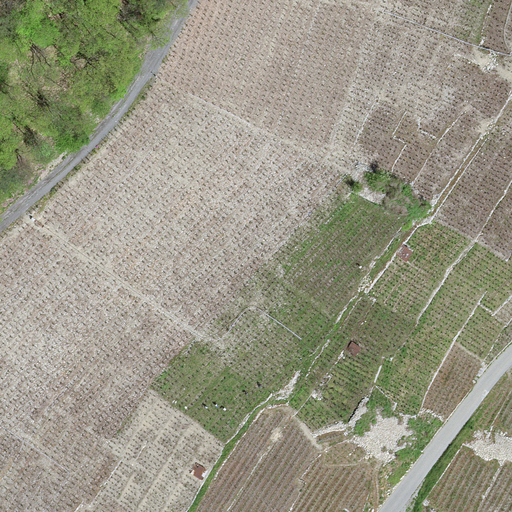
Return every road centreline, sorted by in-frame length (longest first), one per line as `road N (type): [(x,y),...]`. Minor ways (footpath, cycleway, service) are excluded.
road 1 (track): [(0,221),(98,130),(151,64),(184,0)]
road 2 (unclassified): [(511,353),(387,511)]
